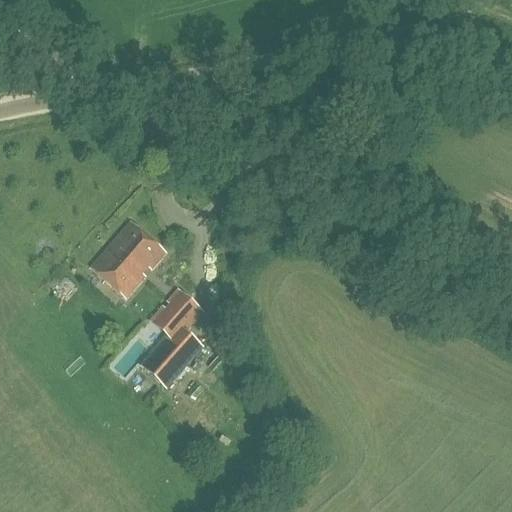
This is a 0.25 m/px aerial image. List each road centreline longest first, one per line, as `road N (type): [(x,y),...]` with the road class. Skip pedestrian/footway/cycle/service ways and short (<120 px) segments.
road 1 (unclassified): [(511,317),(109,92)]
road 2 (unclassified): [(109,92),(412,31),(472,0)]
